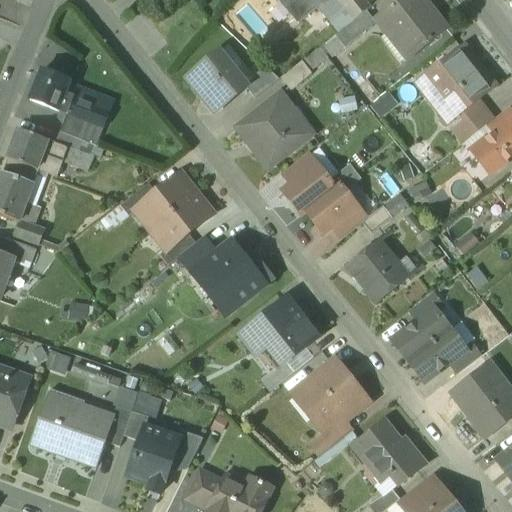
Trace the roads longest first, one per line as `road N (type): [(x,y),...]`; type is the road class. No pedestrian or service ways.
road 1 (residential): [(502,511),(86,0)]
road 2 (residential): [(46,0),(0,116)]
